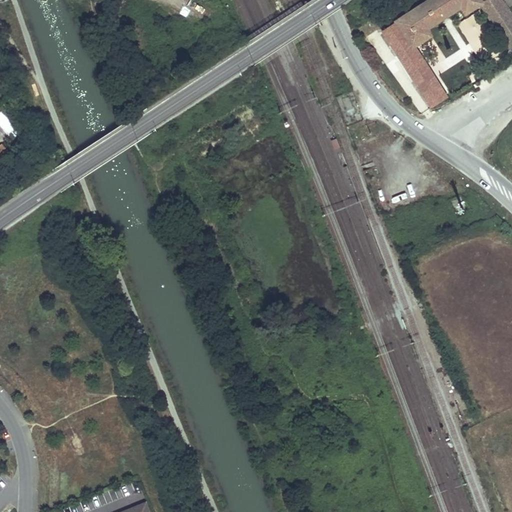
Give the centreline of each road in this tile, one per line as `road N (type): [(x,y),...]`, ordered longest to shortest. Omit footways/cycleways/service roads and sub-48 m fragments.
road 1 (track): [(291,511),(162,193)]
road 2 (secondary): [(53,184),(329,0)]
road 3 (tertiary): [(511,198),(389,107),(353,56),(328,0)]
